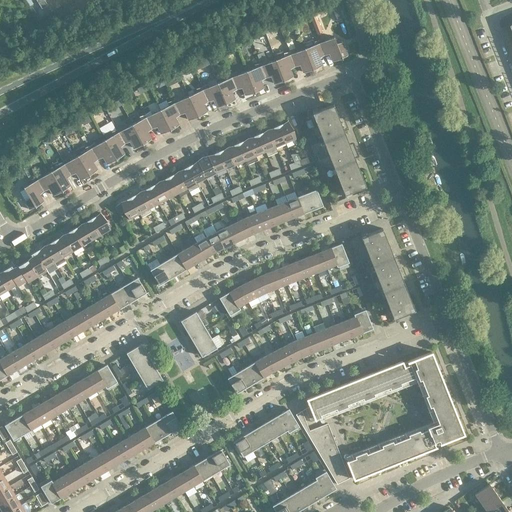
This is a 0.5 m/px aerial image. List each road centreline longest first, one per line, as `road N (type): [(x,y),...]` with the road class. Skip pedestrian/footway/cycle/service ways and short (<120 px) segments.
road 1 (residential): [(0,404),(255,254),(400,202)]
road 2 (residential): [(74,511),(293,383),(446,322)]
road 3 (residential): [(12,241),(198,137),(333,82),(351,83)]
road 4 (secondary): [(0,115),(173,17)]
road 5 (secondary): [(173,17),(0,90)]
road 6 (residential): [(500,455),(446,322)]
road 7 (residential): [(379,511),(427,482),(500,455)]
road 8 (residential): [(400,202),(351,83)]
road 9 (residential): [(446,322),(400,202)]
